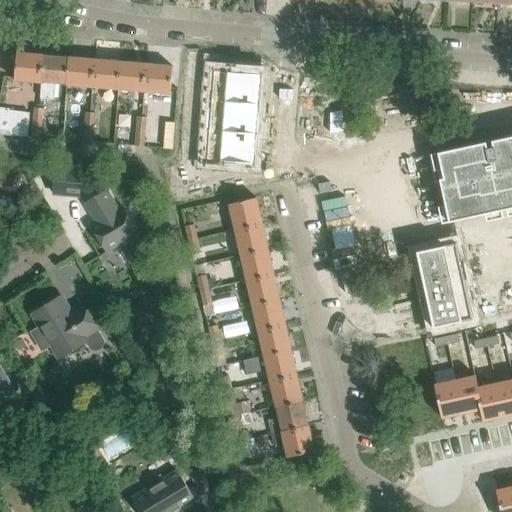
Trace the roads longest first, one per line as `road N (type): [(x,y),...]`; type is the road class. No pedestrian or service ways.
road 1 (residential): [(422,511),(349,461),(285,166)]
road 2 (residential): [(24,0),(141,23),(260,32),(291,44)]
road 3 (residential): [(285,166),(511,114)]
road 4 (residential): [(291,44),(511,61)]
road 5 (residential): [(285,166),(291,44)]
